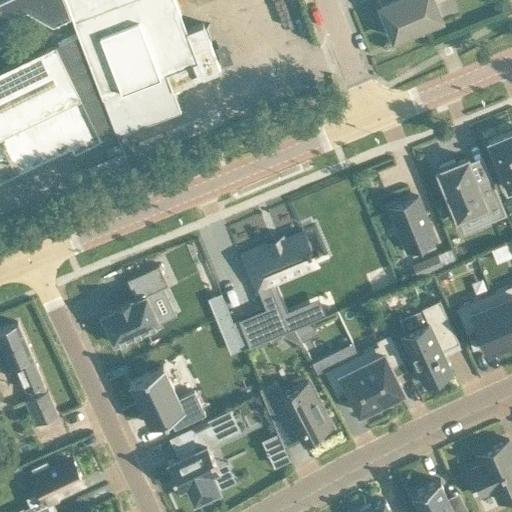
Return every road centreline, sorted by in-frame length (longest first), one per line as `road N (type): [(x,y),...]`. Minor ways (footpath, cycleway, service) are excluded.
road 1 (tertiary): [(32,258),(373,117)]
road 2 (residential): [(260,511),(511,384)]
road 3 (residential): [(153,511),(32,258)]
road 4 (tertiary): [(373,117),(511,60)]
road 5 (unclassified): [(373,117),(326,0)]
